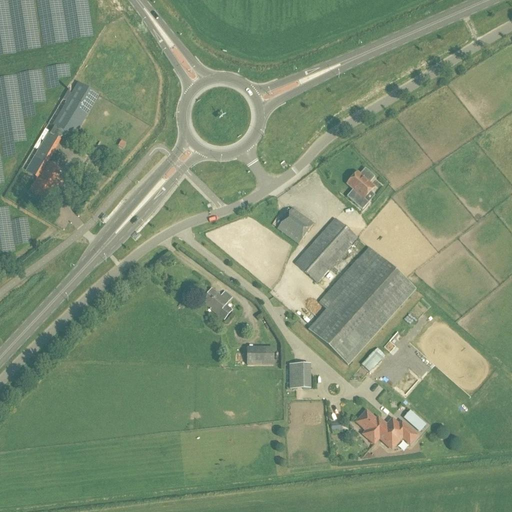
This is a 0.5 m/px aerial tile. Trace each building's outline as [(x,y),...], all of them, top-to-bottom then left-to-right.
[(99,96),(78,83),(71,95),(67,92),(63,101),(66,103),(53,125),(52,124),(53,122),(52,122),(62,106),(58,103),(42,130),(47,133),(50,135),(49,136),(47,135),(25,172),(37,179),(30,192),(51,205),(68,175),(48,163),(61,140),(60,139),(67,136),(73,140),(99,96)] [(362,211),(364,209),(368,204),(364,200),(374,188),(369,184),(374,178),(365,170),(360,176),(357,173),(347,185),(353,191),(347,198),(362,211)] [(343,199),(348,193),(343,189),(338,195),(343,199)] [(298,246),(313,225),(292,209),(277,230),(298,246)] [(335,220),(295,265),(317,285),(337,262),(357,239),(335,220)] [(415,291),(376,256),(369,249),(358,261),(357,260),(318,304),(326,312),(308,332),(348,367),(415,291)] [(222,300),(211,291),(202,302),(214,311),(213,312),(225,322),(233,311),(226,306),(231,299),(226,295),(222,300)] [(274,367),(274,348),(246,348),(246,367),(274,367)] [(380,377),(391,369),(385,362),(375,370),(380,377)] [(289,391),(311,391),(311,365),(289,366),(289,391)] [(378,395),(381,400),(387,397),(384,391),(378,395)] [(381,425),(366,413),(356,424),(368,434),(368,437),(367,439),(374,446),(379,440),(382,442),(385,444),(389,445),(393,444),(397,443),(401,441),(402,439),(410,446),(417,437),(401,423),(399,426),(396,424),(395,426),(391,426),(389,424),(387,427),(383,423),(381,425)] [(416,419),(410,413),(405,419),(410,424),(416,419)] [(341,423),(331,424),(331,431),(342,430),(341,423)]
